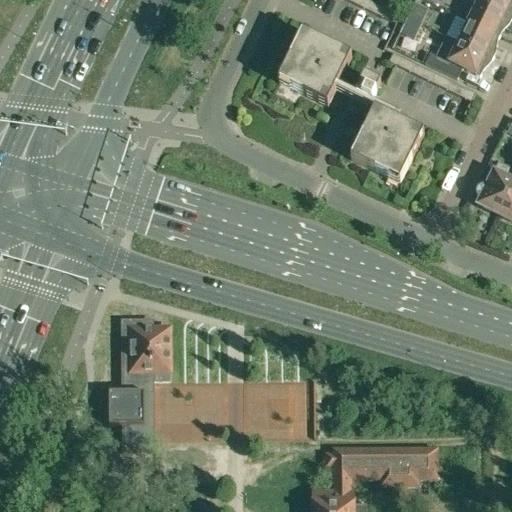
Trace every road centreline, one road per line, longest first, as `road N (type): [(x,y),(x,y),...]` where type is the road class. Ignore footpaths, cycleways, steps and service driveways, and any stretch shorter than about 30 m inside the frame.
road 1 (primary): [(51,238),(511,377)]
road 2 (primary): [(511,325),(73,190)]
road 3 (residential): [(431,243),(218,139),(212,100),(261,0)]
road 4 (primary): [(73,190),(156,0)]
road 5 (primary): [(90,0),(10,165)]
road 6 (residential): [(431,243),(511,78)]
road 7 (residential): [(235,511),(235,349)]
road 8 (secondary): [(0,367),(51,238)]
